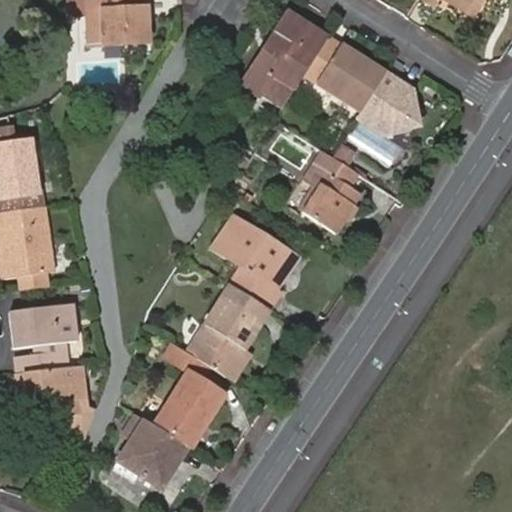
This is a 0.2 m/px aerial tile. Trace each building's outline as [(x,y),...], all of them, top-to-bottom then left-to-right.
[(85,0),(87,35),(102,34),(103,44),(147,42),(146,19),(137,20),(136,0),(85,0)] [(145,0),(136,0),(137,20),(146,19),(145,0)] [(422,0),(422,1),(437,11),(442,2),(458,12),(461,8),(478,19),(489,0),(422,0)] [(304,75),(327,38),(287,12),(275,32),(281,36),(270,54),(264,50),(255,63),(295,89),(304,75)] [(281,36),(275,32),(264,50),(270,54),(281,36)] [(102,34),(87,35),(87,44),(103,44),(102,34)] [(360,112),(384,75),(327,38),(304,75),(360,112)] [(360,112),(358,116),(382,132),(391,133),(390,123),(407,120),(404,103),(414,104),(412,94),(384,75),(360,112)] [(418,128),(414,104),(404,103),(407,120),(390,123),(391,133),(418,128)] [(0,208),(46,202),(33,142),(12,146),(8,127),(0,128),(0,189),(1,194),(0,194),(0,208)] [(358,158),(338,146),(329,160),(334,163),(349,172),(358,158)] [(243,158),(234,171),(242,175),(250,163),(243,158)] [(349,192),(358,178),(349,172),(334,163),(300,215),(334,237),(359,199),(349,192)] [(240,176),(229,192),(239,199),(250,183),(240,176)] [(53,274),(47,207),(0,210),(0,230),(2,249),(5,278),(18,277),(19,290),(44,288),(42,274),(53,274)] [(234,290),(273,315),(286,295),(281,292),(302,261),(239,219),(216,252),(246,271),(234,290)] [(212,370),(228,381),(273,315),(234,290),(190,355),(212,370)] [(66,344),(77,343),(74,306),(12,311),(15,349),(36,347),(36,355),(55,353),(57,369),(68,368),(66,344)] [(187,449),(190,451),(226,399),(203,383),(212,370),(190,355),(175,345),(166,359),(190,374),(155,428),(187,449)] [(15,356),(17,373),(57,369),(55,353),(36,355),(15,356)] [(66,433),(82,441),(94,412),(86,408),(82,367),(68,368),(57,369),(17,373),(19,402),(27,400),(29,417),(65,414),(66,433)] [(20,418),(29,417),(27,400),(19,402),(20,418)] [(155,428),(137,416),(125,434),(133,440),(113,469),(134,482),(140,475),(160,489),(187,449),(155,428)]
